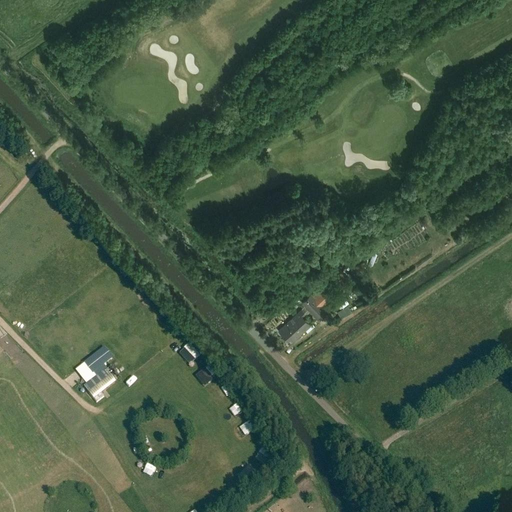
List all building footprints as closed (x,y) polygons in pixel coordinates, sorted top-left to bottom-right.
[(356,275),(366,271),(363,263),(353,267),(356,275)] [(328,311),(311,293),(301,303),(317,321),(328,311)] [(298,314),(278,332),(287,341),(288,340),(291,343),(309,326),(298,314)] [(189,343),(179,353),(191,364),(200,355),(189,343)] [(205,381),(215,376),(210,367),(200,372),(205,381)] [(106,371),(84,388),(97,404),(104,398),(101,394),(115,383),(106,371)] [(262,450),(256,458),(265,465),(271,457),(262,450)] [(263,471),(256,460),(242,469),(249,479),(263,471)]
